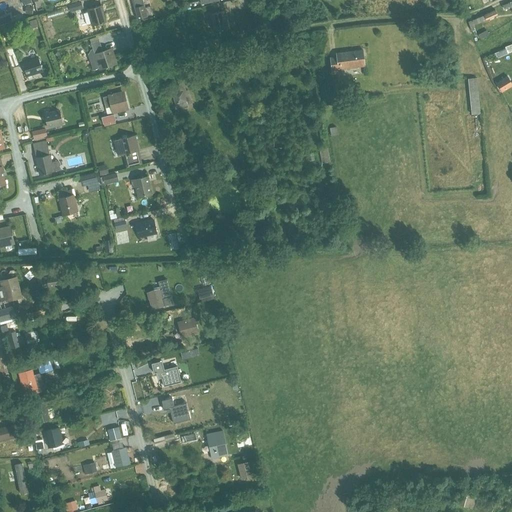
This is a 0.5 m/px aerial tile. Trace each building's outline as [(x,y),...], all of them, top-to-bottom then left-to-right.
[(143,0),(132,0),(138,20),(148,17),(143,0)] [(81,1),(68,5),(70,12),(83,8),(81,1)] [(510,3),(503,5),(504,10),(511,7),(511,10),(511,1),(509,2),(510,3)] [(86,13),(83,14),(87,25),(91,24),(92,27),(106,22),(101,6),(87,10),(87,11),(85,11),(86,13)] [(495,10),(472,20),(474,25),(497,15),(495,10)] [(224,11),(210,14),(213,31),(228,28),(224,11)] [(36,19),(29,21),(32,29),(38,27),(36,19)] [(471,21),(468,22),(471,31),(472,30),(474,37),(477,36),(471,21)] [(487,30),(478,35),(480,40),(489,35),(487,30)] [(99,41),(91,43),(94,53),(102,50),(99,40),(99,41)] [(506,49),(495,53),(496,58),(511,51),(511,44),(505,47),(506,49)] [(12,46),(5,49),(12,68),(19,65),(12,46)] [(91,50),(88,56),(93,70),(116,63),(112,49),(94,55),(92,50),(91,50)] [(336,57),(330,57),(332,75),(342,73),(342,70),(365,67),(363,50),(336,53),(336,57)] [(38,58),(22,63),(28,79),(34,77),(33,75),(42,71),(38,58)] [(511,83),(508,76),(496,83),(502,92),(511,86),(511,83)] [(477,78),(468,79),(472,117),(475,116),(475,115),(480,114),(477,78)] [(180,92),(172,94),(177,110),(193,106),(188,90),(186,91),(183,80),(177,81),(180,92)] [(111,106),(107,107),(108,114),(127,110),(123,93),(109,96),(111,106)] [(49,110),(44,111),(48,128),(63,124),(60,111),(50,113),(49,110)] [(114,114),(102,118),(103,124),(104,124),(105,127),(116,124),(115,121),(116,121),(114,114)] [(336,127),(330,128),(331,136),(338,135),(336,127)] [(46,129),(33,132),(35,139),(47,136),(46,129)] [(324,129),(319,130),(322,147),(319,147),(322,164),(331,162),(324,129)] [(137,144),(137,141),(138,141),(137,135),(114,141),(118,156),(123,155),(137,152),(136,145),(137,144)] [(47,141),(33,144),(40,175),(60,170),(58,161),(52,162),(47,141)] [(137,152),(123,155),(126,168),(142,164),(137,141),(137,144),(136,145),(137,152)] [(107,164),(98,167),(100,175),(109,173),(107,164)] [(98,172),(80,177),(82,186),(88,185),(89,192),(100,190),(98,182),(100,181),(98,172)] [(116,173),(102,176),(105,185),(119,182),(116,173)] [(148,177),(131,181),(133,188),(135,187),(138,197),(152,194),(148,177)] [(72,190),(58,193),(64,215),(78,211),(74,194),(73,194),(72,190)] [(113,210),(109,211),(111,220),(117,218),(116,214),(114,214),(113,210)] [(116,222),(112,224),(114,233),(117,232),(117,230),(127,228),(124,217),(115,219),(116,222)] [(153,219),(135,224),(139,241),(147,239),(148,242),(157,240),(155,235),(157,234),(153,219)] [(13,244),(5,246),(6,247),(15,244),(11,226),(1,228),(1,229),(9,227),(13,244)] [(9,227),(1,229),(0,229),(0,246),(5,246),(13,244),(9,227)] [(112,240),(104,241),(106,253),(113,252),(112,240)] [(22,267),(19,274),(25,277),(28,270),(22,267)] [(2,287),(5,299),(21,295),(16,276),(1,280),(2,287)] [(62,280),(43,284),(44,289),(48,289),(64,287),(62,280)] [(161,289),(163,296),(172,294),(167,280),(159,282),(161,290),(161,289)] [(211,287),(198,291),(201,302),(214,298),(211,287)] [(161,289),(161,290),(149,293),(148,294),(152,309),(166,306),(163,296),(161,289)] [(39,300),(35,313),(44,315),(47,303),(39,300)] [(1,310),(0,309),(0,322),(1,324),(18,320),(17,318),(19,318),(16,306),(15,306),(14,302),(0,305),(1,310)] [(32,307),(20,310),(21,319),(34,316),(32,307)] [(194,317),(177,322),(181,336),(198,331),(194,317)] [(20,345),(17,337),(16,332),(6,334),(13,358),(22,355),(20,345)] [(33,369),(18,373),(25,396),(45,390),(40,374),(52,370),(49,359),(52,359),(51,355),(36,359),(40,374),(34,375),(33,369)] [(202,356),(187,359),(191,379),(192,379),(194,385),(213,380),(212,374),(206,375),(202,356)] [(181,382),(177,367),(164,370),(162,362),(152,364),(154,374),(157,373),(159,379),(162,378),(164,386),(181,382)] [(66,396),(38,404),(44,422),(51,420),(51,419),(56,418),(53,407),(68,403),(66,396)] [(191,419),(187,403),(174,407),(173,399),(162,401),(164,411),(170,409),(174,424),(191,419)] [(146,402),(136,404),(138,411),(147,409),(146,402)] [(21,424),(0,428),(0,441),(17,437),(15,429),(22,428),(21,424)] [(60,427),(44,431),(48,448),(64,444),(60,427)] [(119,427),(106,430),(109,441),(122,438),(119,427)] [(223,431),(206,434),(212,459),(228,456),(223,431)] [(249,431),(235,434),(238,447),(252,444),(249,431)] [(175,440),(173,435),(173,434),(154,439),(156,445),(175,440)] [(43,439),(35,441),(36,450),(45,448),(43,439)] [(93,449),(104,444),(102,439),(90,444),(93,449)] [(114,451),(124,448),(123,443),(112,445),(114,451)] [(124,448),(114,451),(112,452),(115,463),(110,464),(111,468),(130,464),(126,448),(124,448)] [(250,461),(237,465),(241,480),(254,477),(250,461)] [(97,471),(97,468),(95,462),(83,465),(85,474),(97,471)] [(23,464),(15,465),(21,494),(28,492),(23,464)] [(100,486),(94,488),(97,502),(107,500),(105,490),(101,491),(100,486)] [(461,494),(458,505),(474,510),(477,498),(461,494)] [(76,501),(65,504),(66,511),(68,511),(78,509),(76,501)]
